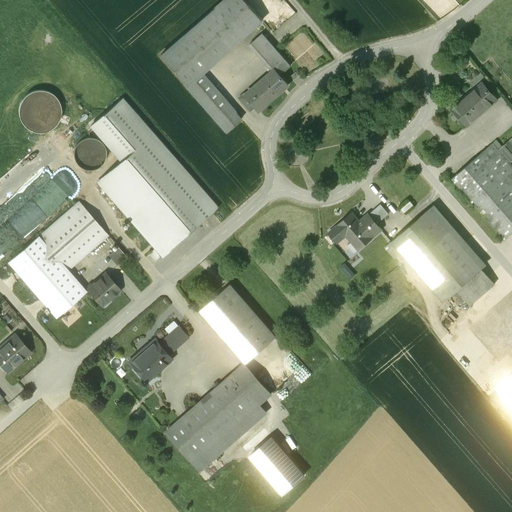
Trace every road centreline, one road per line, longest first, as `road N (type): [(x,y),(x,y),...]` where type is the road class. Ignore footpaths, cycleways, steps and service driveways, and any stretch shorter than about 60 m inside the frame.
road 1 (unclassified): [(274,187),(54,379)]
road 2 (unclassified): [(274,187),(323,197),(344,189),(421,121),(433,71),(424,49)]
road 3 (unclassified): [(424,49),(399,47),(339,67),(288,110),(271,135),(274,187)]
